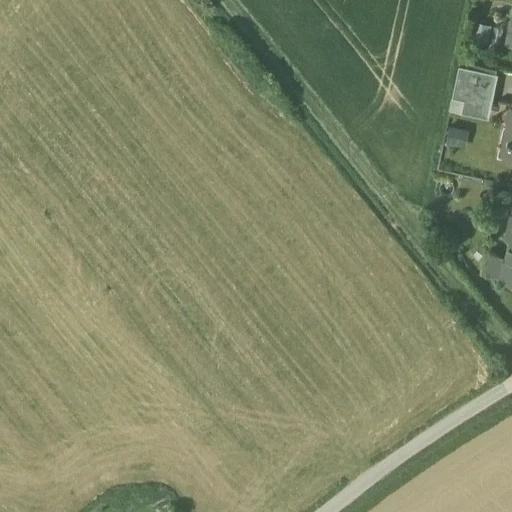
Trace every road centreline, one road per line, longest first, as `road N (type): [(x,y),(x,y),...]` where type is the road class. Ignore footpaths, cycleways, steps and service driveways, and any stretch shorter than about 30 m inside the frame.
road 1 (track): [(274,0),(511,345)]
road 2 (unclassified): [(324,511),(511,387)]
